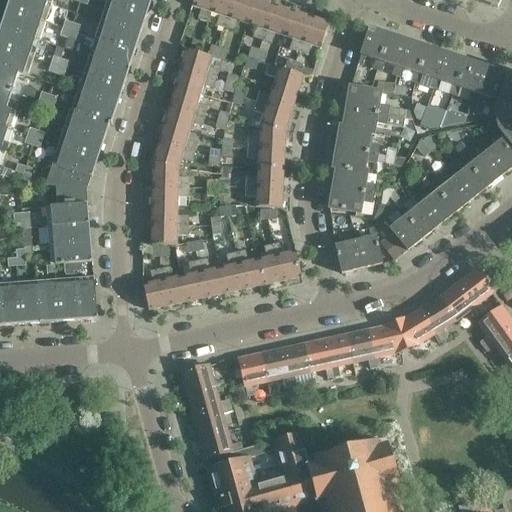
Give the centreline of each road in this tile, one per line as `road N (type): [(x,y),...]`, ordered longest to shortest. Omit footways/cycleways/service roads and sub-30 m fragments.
road 1 (residential): [(129,350),(117,214),(139,92),(174,0)]
road 2 (residential): [(329,310),(313,165),(357,0)]
road 3 (residential): [(129,350),(329,310)]
road 4 (residential): [(329,310),(391,293),(484,234)]
road 5 (residential): [(180,511),(129,350)]
road 6 (residential): [(0,361),(129,350)]
road 7 (residential): [(507,35),(388,0)]
